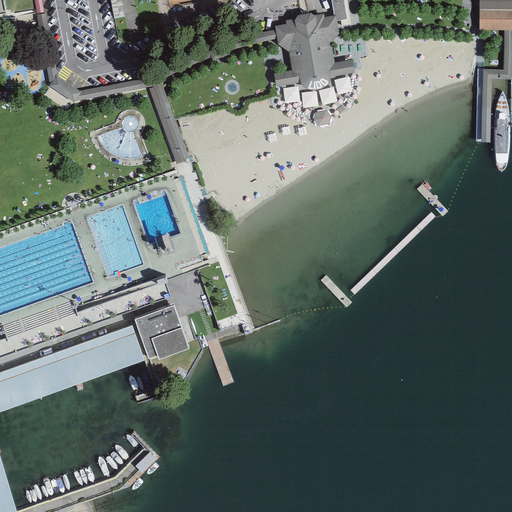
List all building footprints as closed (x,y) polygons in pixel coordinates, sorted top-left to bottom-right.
[(204,57),(277,39),(275,30),(200,47),(149,76),(75,91),(55,74),(40,0),(32,17),(48,83),(72,99),(148,88),(174,158),(186,153),(161,81),(204,57)] [(330,0),(334,16),(335,15),(336,21),(347,19),(343,0),(330,0)] [(511,0),(478,0),(479,30),(511,30),(511,0)] [(274,26),(275,30),(277,39),(278,45),(288,51),(292,70),(273,73),(276,86),(300,82),(302,86),(305,88),(309,90),(314,90),(319,89),(324,87),(328,85),(330,81),(330,77),(354,73),(353,60),(334,63),(331,46),(338,34),(336,21),(335,15),(334,16),(324,17),(324,14),(314,15),(311,13),(297,15),(295,19),(285,21),(286,24),(274,26)] [(314,110),(316,123),(330,121),(328,108),(314,110)] [(173,304),(134,318),(148,357),(157,354),(158,358),(189,347),(173,304)] [(0,412),(144,361),(131,324),(0,371),(0,511),(16,511),(0,455),(0,412)]
